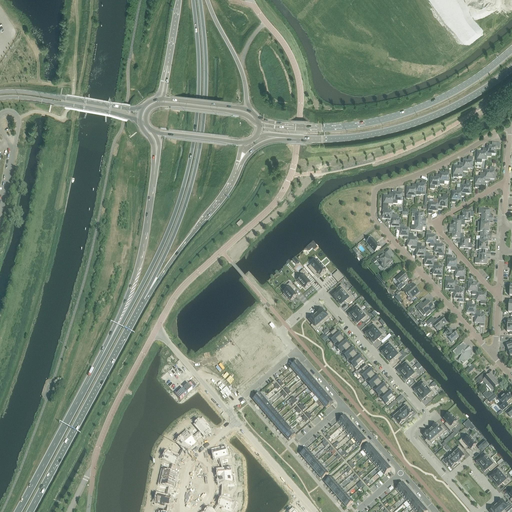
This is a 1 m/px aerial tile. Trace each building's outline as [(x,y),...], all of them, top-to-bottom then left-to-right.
[(487,146),(487,149),(486,157),(487,157),(491,158),(491,154),(496,155),(496,149),(499,149),(500,143),(492,143),(491,146),(487,146)] [(487,149),(484,149),(484,152),(477,152),(477,163),(482,164),(482,160),(486,161),(487,157),(486,157),(487,149)] [(463,160),(463,164),(463,172),(468,172),(468,169),(472,170),(473,158),(470,158),(469,161),(463,160)] [(463,164),(460,164),(460,167),(454,166),(453,178),(458,178),(463,178),(463,174),(463,172),(463,164)] [(485,171),(485,174),(485,182),(488,182),(488,179),(494,180),(495,168),(490,168),(490,171),(485,171)] [(440,173),(440,175),(439,185),(440,185),(444,185),(444,182),(449,182),(450,171),(446,171),(446,174),(440,173)] [(485,174),(480,174),(480,177),(476,177),(475,188),(478,188),(479,185),(485,186),(485,182),(485,174)] [(440,175),(437,175),(437,178),(431,178),(429,189),(435,190),(435,186),(439,187),(440,185),(439,185),(440,175)] [(416,184),(416,185),(416,196),(425,196),(426,182),(423,181),(422,184),(416,184)] [(462,185),(461,189),(462,189),(461,197),(464,197),(464,194),(471,195),(471,183),(466,183),(466,186),(462,185)] [(416,185),(413,185),(413,188),(407,188),(406,199),(411,200),(411,196),(416,197),(416,196),(416,185)] [(462,189),(461,189),(457,189),(457,192),(452,191),(451,203),(455,203),(455,200),(461,201),(461,197),(462,189)] [(393,193),(393,194),(393,204),(397,205),(398,201),(402,202),(403,190),(399,190),(399,193),(393,193)] [(384,196),(383,208),(388,208),(388,205),(393,205),(393,204),(393,194),(390,193),(390,196),(384,196)] [(438,198),(438,200),(438,210),(441,210),(441,207),(447,208),(448,196),(443,195),(443,199),(438,198)] [(427,199),(427,203),(429,203),(428,214),(431,215),(432,211),(438,212),(438,210),(438,200),(427,199)] [(388,223),(391,223),(392,215),(392,213),(392,212),(388,211),(388,208),(383,208),(382,219),(388,220),(388,223)] [(482,215),(481,219),(493,220),(493,216),(490,216),(490,210),(479,209),(478,214),(482,215)] [(415,218),(415,222),(426,223),(426,219),(423,219),(424,213),(417,213),(418,210),(412,210),(412,217),(415,218)] [(459,218),(459,221),(465,221),(465,222),(470,222),(470,218),(474,218),(474,213),(462,212),(462,218),(459,218)] [(397,230),(399,231),(400,231),(400,225),(401,219),(396,219),(397,216),(393,215),(392,215),(391,223),(391,227),(397,227),(397,230)] [(478,223),(477,228),(489,228),(490,223),(493,223),(493,220),(481,219),(481,223),(478,223)] [(450,226),(449,229),(461,230),(461,226),(465,226),(465,222),(465,221),(459,221),(453,220),(453,226),(450,226)] [(426,223),(415,222),(414,226),(411,226),(411,231),(422,232),(423,226),(426,226),(426,223)] [(364,238),(366,236),(364,234),(367,232),(361,225),(354,230),(360,237),(362,235),(364,238)] [(405,240),(408,240),(409,234),(409,229),(405,228),(405,225),(400,225),(400,231),(399,231),(399,237),(405,237),(405,240)] [(480,233),(480,237),(492,238),(492,234),(489,234),(489,228),(477,228),(477,232),(480,233)] [(452,239),(457,239),(464,239),(464,235),(461,234),(461,230),(449,229),(449,232),(452,233),(452,239)] [(430,247),(435,247),(435,242),(436,242),(436,236),(430,235),(430,232),(427,232),(426,244),(430,244),(430,247)] [(413,250),(416,250),(417,250),(417,244),(418,238),(413,238),(413,235),(409,234),(408,240),(407,246),(413,247),(413,250)] [(477,241),(476,246),(488,246),(488,241),(491,241),(492,238),(480,237),(480,241),(477,241)] [(381,248),(372,238),(366,243),(375,253),(381,248)] [(457,239),(457,242),(460,242),(460,248),(472,249),(472,244),(469,244),(469,239),(464,239),(457,239)] [(435,247),(434,253),(439,254),(438,257),(443,257),(444,245),(438,245),(438,242),(436,242),(435,242),(435,247)] [(422,259),(425,260),(425,254),(426,254),(426,248),(422,248),(422,245),(417,244),(417,250),(416,250),(416,256),(422,256),(422,259)] [(479,251),(479,255),(490,256),(491,252),(488,252),(488,246),(476,246),(476,250),(479,251)] [(375,258),(371,261),(374,264),(377,261),(384,269),(393,261),(385,253),(384,254),(382,252),(375,258)] [(430,269),(433,269),(434,263),(434,258),(430,257),(430,254),(426,254),(425,254),(425,260),(424,266),(430,266),(430,269)] [(490,256),(479,255),(479,259),(475,259),(475,264),(487,265),(487,259),(490,259),(490,256)] [(451,271),(455,272),(456,272),(456,266),(457,260),(451,259),(451,256),(448,256),(447,268),(451,268),(451,271)] [(317,260),(308,268),(314,275),(317,272),(320,276),(326,271),(323,268),(324,267),(320,263),(320,264),(317,260)] [(433,269),(433,275),(439,276),(438,279),(442,279),(443,267),(438,267),(439,264),(434,263),(433,269)] [(456,272),(455,272),(455,277),(460,278),(459,281),(464,281),(465,269),(459,269),(459,266),(456,266),(456,272)] [(301,274),(296,279),(299,282),(298,283),(301,286),(302,286),(305,289),(311,285),(306,280),(309,277),(304,270),(300,273),(301,274)] [(338,272),(332,276),(338,283),(343,278),(338,272)] [(396,286),(400,290),(405,286),(403,283),(408,279),(403,273),(395,280),(399,284),(396,286)] [(451,293),(454,293),(455,288),(455,284),(455,282),(451,281),(451,278),(446,278),(445,290),(451,290),(451,293)] [(472,295),(476,296),(477,296),(477,290),(478,284),(472,283),(472,280),(468,280),(468,292),(472,292),(472,295)] [(295,290),(290,285),(288,287),(289,289),(284,293),(283,293),(291,302),(292,302),(292,301),(297,297),(298,296),(293,291),(295,290)] [(338,292),(333,297),(337,301),(348,292),(342,285),(336,290),(338,292)] [(410,286),(405,291),(412,299),(420,292),(415,287),(413,289),(410,286)] [(454,293),(454,299),(460,300),(459,303),(463,303),(464,291),(459,291),(459,288),(455,288),(454,293)] [(477,296),(476,296),(476,301),(481,302),(480,305),(485,305),(486,294),(480,293),(480,290),(477,290),(477,296)] [(348,292),(337,301),(339,303),(338,303),(340,306),(346,302),(348,305),(354,300),(348,292)] [(431,314),(435,310),(428,302),(424,305),(422,303),(416,308),(420,312),(424,317),(426,315),(427,317),(431,314)] [(472,317),(475,317),(476,312),(476,306),(472,306),(472,302),(467,302),(466,314),(472,314),(472,317)] [(354,311),(349,316),(351,319),(352,318),(354,320),(363,312),(357,305),(352,309),(354,311)] [(320,310),(317,313),(318,314),(325,322),(332,317),(328,312),(325,314),(322,310),(321,311),(320,310)] [(363,312),(354,320),(355,322),(357,325),(362,320),(364,323),(369,318),(363,312)] [(475,317),(475,323),(481,324),(480,327),(484,327),(485,315),(480,315),(480,312),(476,312),(475,317)] [(314,317),(321,326),(325,322),(318,314),(314,317)] [(311,320),(309,321),(313,325),(311,326),(315,331),(321,326),(314,317),(313,316),(310,319),(311,320)] [(428,326),(431,324),(438,332),(447,324),(442,318),(439,320),(436,319),(435,320),(432,318),(426,323),(428,326)] [(371,330),(365,335),(368,337),(370,339),(379,331),(379,330),(374,324),(369,328),(371,330)] [(459,337),(453,331),(450,329),(442,336),(445,339),(447,337),(452,343),(459,337)] [(330,336),(328,338),(329,339),(330,338),(332,341),(340,334),(336,330),(334,332),(332,334),(330,336)] [(379,331),(370,339),(372,341),(371,341),(373,344),(378,339),(381,342),(387,337),(380,330),(379,330),(379,331)] [(332,341),(335,343),(334,344),(335,345),(343,338),(340,334),(332,341)] [(343,338),(335,345),(335,347),(336,346),(339,348),(347,342),(343,338)] [(339,348),(341,351),(340,352),(341,353),(350,346),(347,342),(339,348)] [(387,349),(382,354),(384,356),(385,356),(386,358),(396,349),(390,343),(385,347),(387,349)] [(458,361),(460,362),(463,365),(474,355),(472,352),(471,350),(470,350),(468,347),(466,346),(463,343),(452,352),(455,355),(458,360),(462,356),(463,357),(458,361)] [(350,346),(341,353),(342,354),(343,353),(346,356),(353,349),(350,346)] [(346,356),(348,359),(347,360),(348,361),(357,353),(353,349),(346,356)] [(386,358),(390,363),(395,358),(397,361),(402,356),(396,349),(386,358)] [(357,353),(348,361),(349,362),(350,361),(352,364),(360,357),(357,353)] [(352,364),(355,367),(354,367),(355,369),(357,367),(359,365),(361,363),(363,361),(360,357),(352,364)] [(301,366),(297,361),(290,368),(294,372),(301,366)] [(403,368),(398,373),(400,375),(401,375),(403,377),(412,368),(406,362),(401,366),(403,368)] [(301,366),(294,372),(298,376),(305,370),(301,366)] [(361,372),(359,374),(360,375),(361,374),(363,377),(371,370),(368,366),(365,368),(363,370),(361,372)] [(412,368),(403,377),(404,378),(404,379),(406,382),(411,377),(413,379),(418,375),(412,368)] [(308,374),(305,370),(298,376),(301,380),(308,374)] [(363,377),(366,379),(365,380),(366,381),(374,374),(371,370),(363,377)] [(489,376),(486,372),(476,380),(480,385),(483,382),(486,385),(487,384),(492,391),(500,385),(495,379),(494,379),(490,375),(489,376)] [(312,378),(308,374),(301,380),(305,384),(312,378)] [(374,374),(366,381),(367,382),(368,382),(370,384),(378,378),(374,374)] [(315,382),(312,378),(305,384),(308,388),(315,382)] [(370,384),(372,387),(371,388),(372,389),(381,382),(378,378),(370,384)] [(420,387),(414,392),(417,394),(419,396),(429,387),(423,380),(418,385),(420,387)] [(319,386),(315,382),(308,388),(312,392),(319,386)] [(381,382),(372,389),(373,390),(374,389),(377,392),(384,385),(381,382)] [(377,392),(379,395),(378,396),(379,397),(388,389),(384,385),(377,392)] [(322,390),(319,386),(312,392),(315,396),(322,390)] [(429,387),(419,396),(421,397),(420,398),(422,401),(428,396),(429,398),(434,394),(429,387)] [(388,389),(379,397),(380,398),(381,397),(383,400),(391,393),(388,389)] [(326,394),(322,390),(315,396),(319,400),(326,394)] [(383,400),(386,403),(385,403),(386,405),(388,403),(390,401),(392,399),(394,397),(391,393),(383,400)] [(498,400),(501,403),(498,406),(503,411),(508,406),(506,403),(511,398),(507,393),(498,400)] [(264,398),(260,394),(253,400),(257,404),(264,398)] [(329,398),(326,394),(319,400),(322,405),(329,398)] [(267,402),(264,398),(257,404),(260,408),(267,402)] [(333,403),(329,398),(322,405),(326,409),(333,403)] [(271,406),(267,402),(260,408),(264,413),(271,406)] [(404,406),(400,409),(408,418),(408,419),(412,416),(411,415),(412,414),(409,410),(411,408),(406,403),(403,405),(404,406)] [(274,411),(271,406),(264,413),(267,417),(274,411)] [(400,409),(396,413),(404,421),(408,418),(400,409)] [(278,415),(274,411),(267,417),(271,421),(278,415)] [(394,418),(392,420),(395,424),(397,422),(400,425),(401,424),(401,425),(405,422),(404,421),(396,413),(392,417),(394,418)] [(281,419),(278,415),(271,421),(274,425),(281,419)] [(450,415),(444,419),(447,423),(445,425),(450,432),(458,425),(456,422),(457,421),(454,417),(453,418),(450,415)] [(349,421),(345,416),(338,423),(341,427),(349,421)] [(285,423),(281,419),(274,425),(278,429),(285,423)] [(203,421),(196,426),(204,436),(209,431),(206,428),(208,427),(203,421)] [(341,427),(345,431),(352,425),(349,421),(341,427)] [(288,427),(285,423),(278,429),(281,433),(288,427)] [(345,431),(349,435),(356,429),(352,425),(345,431)] [(435,425),(431,428),(432,429),(440,437),(446,432),(442,427),(440,429),(436,425),(435,426),(435,425)] [(292,431),(288,427),(281,433),(285,437),(292,431)] [(349,435),(352,439),(359,433),(356,429),(349,435)] [(428,432),(435,441),(440,437),(432,429),(428,432)] [(296,435),(292,431),(285,437),(289,441),(296,435)] [(425,435),(424,436),(427,439),(425,441),(430,447),(432,445),(432,444),(435,441),(428,432),(428,431),(424,434),(425,435)] [(188,435),(183,439),(191,448),(196,444),(191,439),(194,437),(189,432),(187,434),(188,435)] [(352,439),(356,443),(363,437),(359,433),(352,439)] [(467,435),(458,442),(464,448),(467,445),(471,450),(476,446),(473,442),(474,441),(471,437),(470,438),(467,435)] [(452,436),(444,442),(445,443),(446,445),(454,438),(452,436)] [(356,443),(359,447),(367,441),(363,437),(356,443)] [(178,442),(175,444),(180,449),(182,447),(186,452),(191,448),(183,439),(179,443),(178,442)] [(482,452),(489,446),(485,441),(477,447),(482,452)] [(370,445),(361,452),(364,457),(366,455),(373,449),(370,445)] [(459,447),(453,452),(460,461),(465,457),(461,454),(464,452),(459,447)] [(221,449),(213,451),(215,459),(227,456),(225,450),(221,451),(221,449)] [(306,450),(300,455),(304,459),(311,453),(308,449),(306,450)] [(366,455),(370,459),(377,453),(373,449),(366,455)] [(453,452),(449,456),(456,464),(460,461),(453,452)] [(482,459),(477,463),(479,466),(480,465),(481,467),(491,459),(485,452),(480,456),(482,459)] [(304,459),(308,463),(315,457),(311,453),(304,459)] [(370,459),(373,463),(380,457),(377,453),(370,459)] [(167,454),(165,460),(176,465),(179,457),(172,454),(171,456),(167,454)] [(449,456),(442,461),(446,466),(449,464),(452,468),(453,467),(454,468),(457,465),(456,464),(449,456)] [(308,463),(311,467),(318,461),(315,457),(308,463)] [(377,468),(384,461),(380,457),(373,463),(377,468)] [(481,467),(483,469),(482,470),(484,472),(488,469),(490,472),(497,466),(491,459),(481,467)] [(311,467),(315,471),(322,465),(318,461),(311,467)] [(377,468),(380,472),(387,465),(384,461),(377,468)] [(315,471),(318,476),(326,469),(322,465),(315,471)] [(380,472),(384,476),(391,470),(387,465),(380,472)] [(495,474),(490,479),(492,481),(493,481),(495,483),(504,475),(505,474),(499,467),(493,472),(495,474)] [(225,471),(219,472),(219,478),(231,477),(231,471),(232,471),(232,468),(225,468),(225,471)] [(326,469),(318,476),(322,480),(330,473),(326,469)] [(165,473),(164,479),(176,482),(177,476),(170,474),(171,471),(165,470),(164,473),(165,473)] [(504,475),(495,483),(496,485),(495,485),(498,488),(503,483),(506,486),(511,481),(509,478),(508,479),(504,475)] [(231,477),(219,478),(220,484),(227,484),(227,487),(233,486),(233,483),(232,483),(231,477)] [(336,481),(332,477),(325,483),(329,488),(336,481)] [(161,485),(160,488),(167,489),(167,486),(174,488),(176,482),(164,479),(162,485),(161,485)] [(339,485),(336,481),(329,488),(332,492),(339,485)] [(407,488),(403,483),(396,489),(399,494),(407,488)] [(343,490),(339,485),(332,492),(336,496),(343,490)] [(399,494),(403,498),(410,492),(407,488),(399,494)] [(347,494),(343,490),(336,496),(339,500),(347,494)] [(403,498),(406,502),(414,496),(410,492),(403,498)] [(347,494),(339,500),(343,504),(350,498),(347,494)] [(158,496),(157,505),(164,506),(165,504),(169,505),(170,499),(158,496)] [(406,502),(410,506),(417,500),(414,496),(406,502)] [(350,498),(343,504),(347,508),(354,502),(350,498)] [(223,499),(220,505),(225,507),(224,509),(231,511),(234,504),(223,499)] [(410,506),(414,510),(421,504),(417,500),(410,506)] [(502,501),(498,505),(504,511),(508,511),(511,509),(511,506),(508,502),(505,505),(502,501)]
